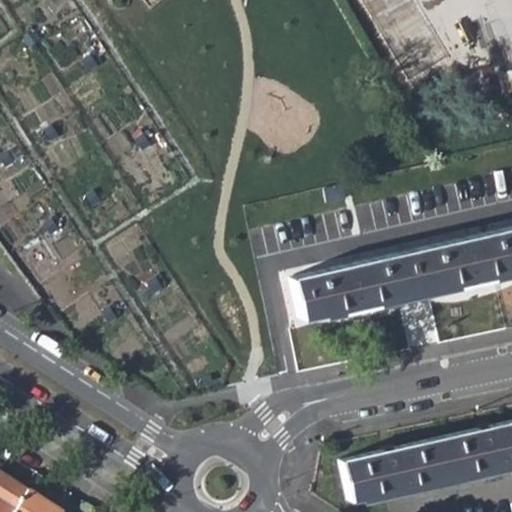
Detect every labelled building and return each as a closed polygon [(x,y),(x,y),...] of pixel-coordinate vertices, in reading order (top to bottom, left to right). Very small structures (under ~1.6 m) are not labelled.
[(420,41),(395,53),(408,81),(433,69),(420,41)] [(198,94),(188,102),(195,113),(206,105),(198,94)] [(185,120),(195,113),(188,102),(177,110),(185,120)] [(214,115),(206,105),(195,113),(203,123),(214,115)] [(89,156),(78,164),(86,174),(96,167),(89,156)] [(68,172),(76,182),(86,174),(78,164),(68,172)] [(94,185),(86,174),(76,182),(84,193),(94,185)] [(340,183),(320,187),(324,202),(343,198),(340,183)] [(511,224),(283,276),(292,315),(334,306),(335,310),(511,270),(511,224)] [(212,265),(201,273),(209,283),(219,275),(212,265)] [(199,291),(209,283),(201,273),(191,280),(199,291)] [(227,285),(219,275),(209,283),(217,294),(227,285)] [(125,311),(133,321),(143,314),(135,303),(125,311)] [(151,324),(143,314),(133,321),(140,332),(151,324)] [(130,340),(140,332),(133,321),(122,329),(130,340)] [(511,420),(336,461),(345,498),(391,488),(392,493),(428,485),(427,480),(472,470),(473,474),(509,466),(508,461),(511,460),(511,420)] [(0,511),(6,511),(23,488),(0,472),(0,511)] [(57,511),(58,510),(23,488),(6,511),(57,511)]
